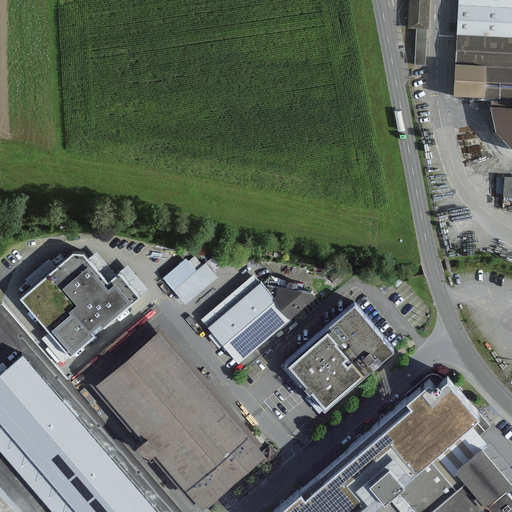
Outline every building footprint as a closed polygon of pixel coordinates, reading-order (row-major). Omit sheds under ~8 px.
[(428,0),(410,0),(410,28),(427,29),(428,0)] [(511,0),(460,0),(456,97),(491,100),(491,109),(498,134),(511,149),(511,0)] [(21,296),(70,353),(138,294),(118,271),(108,280),(84,252),(71,253),(21,296)] [(165,279),(184,301),(214,275),(195,253),(165,279)] [(25,277),(32,285),(56,266),(49,257),(25,277)] [(313,295),(256,280),(208,323),(240,359),(313,295)] [(390,349),(351,304),(284,363),(323,408),(390,349)] [(267,450),(160,331),(100,384),(208,503),(267,450)] [(155,511),(26,361),(0,383),(0,414),(83,511),(155,511)] [(432,463),(484,420),(447,377),(436,387),(430,380),(423,386),(275,511),(359,511),(378,496),(385,504),(398,493),(432,463)] [(466,482),(492,511),(500,511),(511,502),(511,486),(482,453),(459,474),(466,482)] [(414,511),(492,511),(466,482),(456,491),(432,463),(398,493),(414,511)] [(511,511),(511,502),(500,511),(511,511)]
